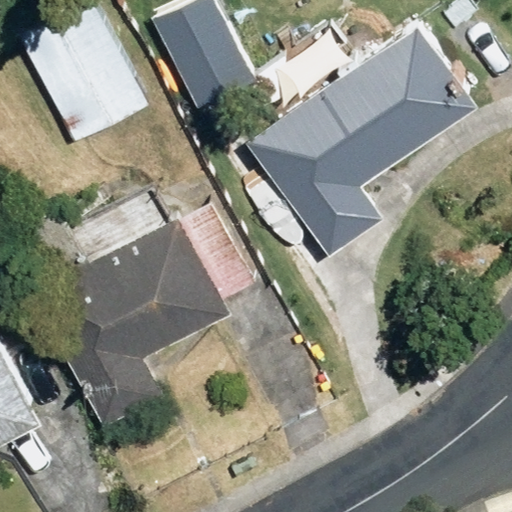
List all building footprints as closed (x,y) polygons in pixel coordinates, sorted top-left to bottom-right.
[(73,0),(13,32),(74,144),(146,105),(89,0),(73,0)] [(191,0),(155,19),(200,106),(253,77),(213,0),(191,0)] [(245,141),(328,259),(382,220),(358,187),(475,108),(416,22),(245,141)] [(31,291),(101,427),(161,397),(141,358),(228,314),(176,217),(31,291)] [(0,444),(38,424),(0,353),(0,332),(10,326),(0,307),(0,444)]
